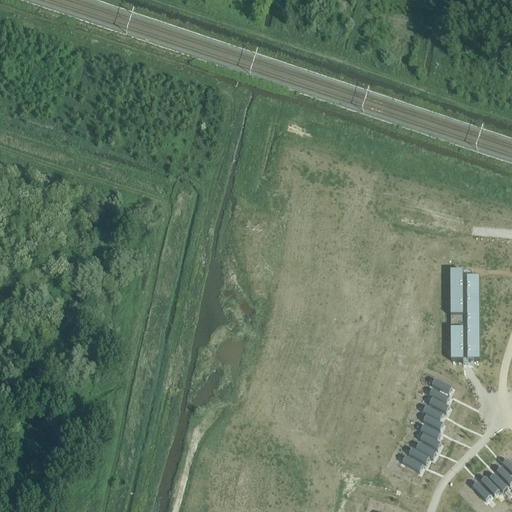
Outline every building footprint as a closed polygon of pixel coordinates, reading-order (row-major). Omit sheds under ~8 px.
[(463,273),(451,273),(451,363),(464,363),(463,273)] [(480,279),(468,279),(468,363),(481,363),(480,279)] [(436,382),(433,388),(449,397),(453,391),(436,382)] [(433,392),(430,398),(447,407),(450,401),(433,392)] [(433,401),(430,407),(447,416),(450,410),(433,401)] [(427,409),(424,415),(440,424),(444,418),(427,409)] [(427,418),(424,424),(441,433),(444,427),(427,418)] [(424,428),(421,434),(438,443),(441,437),(424,428)] [(424,437),(421,443),(438,452),(441,446),(424,437)] [(420,446),(417,452),(433,461),(437,454),(420,446)] [(413,451),(409,457),(426,466),(430,460),(413,451)] [(406,459),(403,465),(420,474),(423,468),(406,459)] [(511,464),(508,461),(503,466),(511,475),(511,464)] [(511,479),(502,469),(497,474),(510,488),(511,486),(511,479)] [(495,477),(490,481),(504,495),(508,490),(495,477)] [(487,479),(482,484),(495,498),(500,493),(487,479)] [(478,485),(473,490),(486,504),(491,499),(478,485)]
